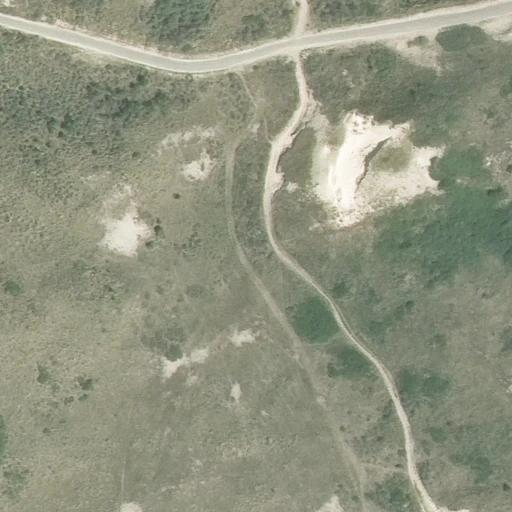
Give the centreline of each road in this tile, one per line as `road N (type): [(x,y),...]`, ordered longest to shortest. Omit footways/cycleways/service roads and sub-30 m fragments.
road 1 (unknown): [(435,511),(415,480),(388,375),(281,256),(265,220),(271,155),(305,102),(299,0)]
road 2 (unclassified): [(0,15),(179,66),(511,4)]
